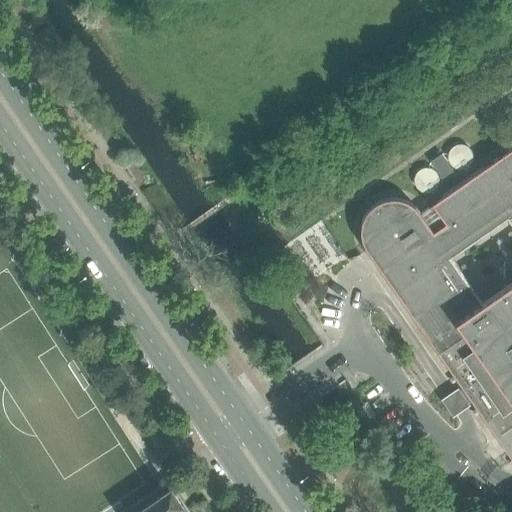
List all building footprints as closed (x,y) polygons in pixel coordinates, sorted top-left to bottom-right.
[(365,215),(364,217),(363,219),(362,222),(361,224),(361,226),(361,228),(361,231),(361,233),(361,235),(361,237),(362,240),(362,242),(363,244),(364,246),(365,248),(367,250),(376,263),(451,371),(461,386),(473,402),(483,417),(509,454),(511,458),(511,148),(507,151),(484,168),(442,197),(429,206),(429,207),(420,213),(420,212),(418,210),(417,209),(415,207),(414,206),(412,204),(410,203),(408,202),(406,201),(404,200),(401,199),(399,199),(397,199),(395,198),(392,198),(390,198),(388,199),(386,199),(383,200),(381,201),(379,201),(377,202),(375,204),(373,205),(372,206),(370,208),(368,210),(367,211),(366,213),(365,215)] [(266,335),(255,343),(266,358),(276,351),(266,335)] [(423,468),(429,464),(423,455),(417,459),(423,468)] [(450,511),(455,511),(467,504),(453,485),(439,495),(450,511)] [(183,511),(185,510),(180,503),(181,500),(176,493),(172,491),(170,489),(137,511),(183,511)]
